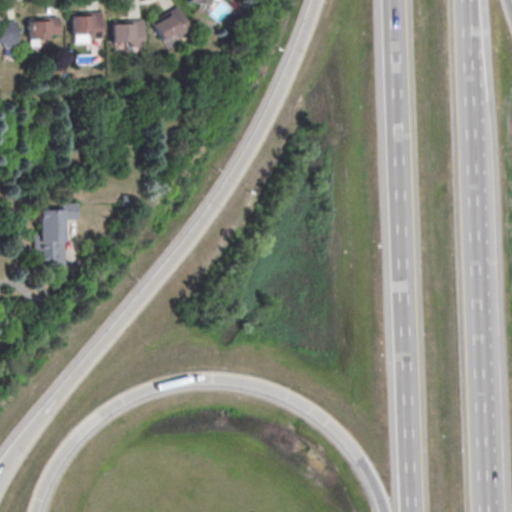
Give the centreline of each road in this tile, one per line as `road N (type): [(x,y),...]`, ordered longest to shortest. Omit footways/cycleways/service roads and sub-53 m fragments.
road 1 (motorway): [(318,0),(282,90),(230,184),(0,476)]
road 2 (motorway): [(485,511),(470,0)]
